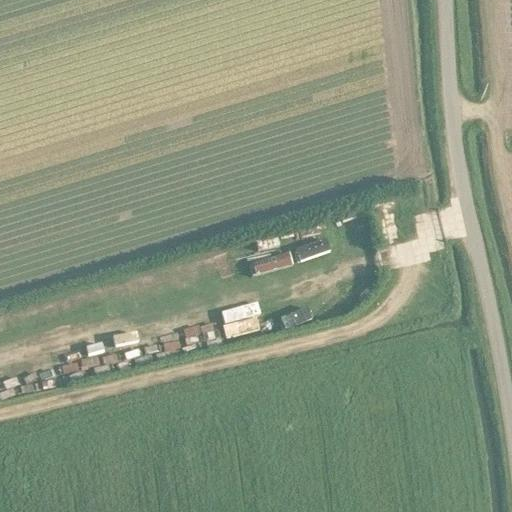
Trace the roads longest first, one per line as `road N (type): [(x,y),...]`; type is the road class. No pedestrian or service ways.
road 1 (track): [(0,409),(352,329),(386,305),(407,253),(443,220),(467,216)]
road 2 (unclassified): [(511,444),(453,145),(443,0)]
